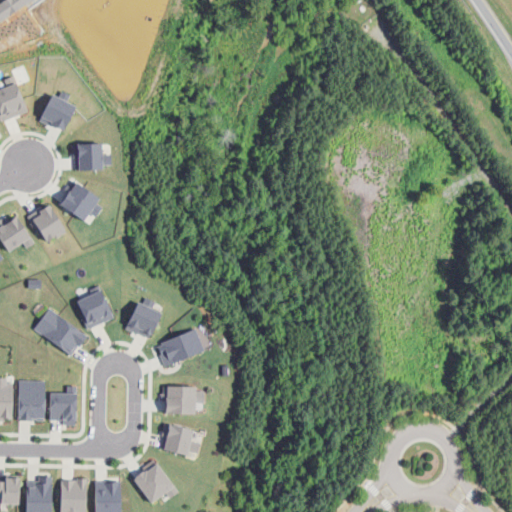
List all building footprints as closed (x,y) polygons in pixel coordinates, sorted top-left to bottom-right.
[(0,111),(3,119),(27,108),(13,75),(3,79),(6,86),(0,88),(0,111)] [(58,97),(51,93),(39,120),(66,132),(77,106),(67,101),(70,94),(61,90),(58,97)] [(103,140),(76,142),(77,168),(104,167),(103,140)] [(94,213),(104,197),(76,180),(61,204),(85,219),(90,211),(94,213)] [(30,214),(44,241),(67,229),(53,202),(30,214)] [(11,219),(7,214),(0,219),(0,237),(9,250),(23,241),(27,247),(36,240),(18,214),(11,219)] [(88,288),(91,293),(76,299),(88,327),(115,316),(101,283),(88,288)] [(152,307),(155,300),(140,294),(128,327),(152,336),(162,311),(152,307)] [(72,355),(87,334),(50,307),(35,328),(72,355)] [(165,366),(205,349),(195,327),(156,344),(165,366)] [(0,418),(14,418),(14,382),(7,382),(7,376),(0,375),(0,418)] [(19,418),(47,418),(47,379),(19,379),(19,418)] [(52,390),(51,418),(63,418),(63,423),(78,423),(78,384),(67,384),(67,391),(52,390)] [(197,412),(197,400),(204,400),(205,386),(168,385),(168,411),(197,412)] [(170,497),(180,490),(158,459),(134,476),(152,502),(167,492),(170,497)] [(0,501),(21,502),(22,476),(5,476),(5,480),(0,480),(0,501)] [(28,511),(54,511),(54,477),(27,477),(28,511)] [(61,511),(88,511),(89,478),(62,477),(61,511)] [(97,511),(123,511),(123,480),(97,480),(97,511)]
